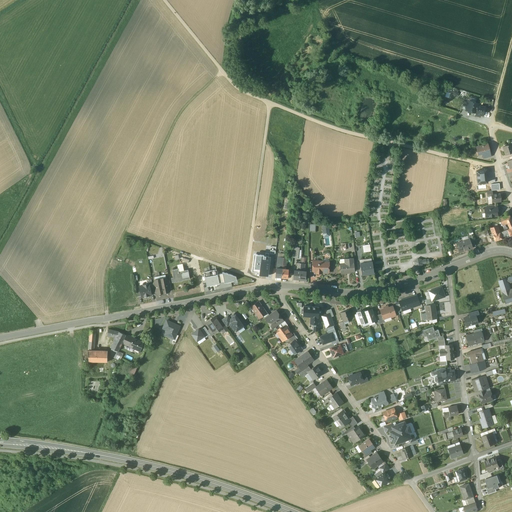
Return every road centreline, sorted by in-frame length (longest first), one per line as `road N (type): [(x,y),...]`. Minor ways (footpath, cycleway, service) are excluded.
road 1 (primary): [(289,511),(163,469),(0,441)]
road 2 (residential): [(281,285),(0,338)]
road 3 (track): [(223,72),(176,114),(105,274),(106,318)]
road 4 (track): [(271,105),(336,130),(500,168)]
road 5 (residential): [(281,285),(280,298),(409,481)]
road 6 (track): [(315,0),(339,60),(360,81),(489,123)]
road 7 (residential): [(448,267),(471,458)]
road 8 (residential): [(448,267),(357,294),(281,285)]
road 9 (track): [(245,274),(271,105)]
road 10 (track): [(271,105),(234,86),(164,0)]
